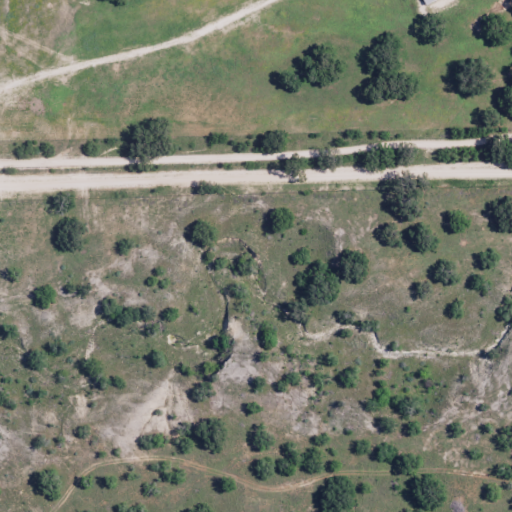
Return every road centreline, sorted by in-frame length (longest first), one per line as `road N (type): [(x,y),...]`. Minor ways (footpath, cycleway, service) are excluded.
road 1 (residential): [(0,181),(511,169)]
road 2 (track): [(265,0),(190,36),(0,88)]
